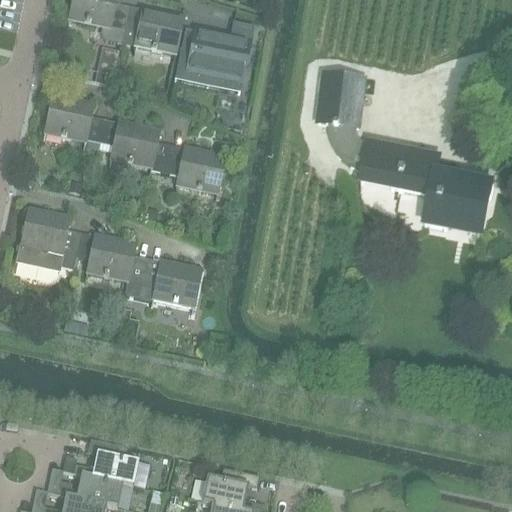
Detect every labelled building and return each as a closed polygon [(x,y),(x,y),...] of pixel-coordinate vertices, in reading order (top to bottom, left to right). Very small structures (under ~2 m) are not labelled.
[(105,45),(121,49),(129,11),(115,9),(116,0),(73,0),(68,26),(102,34),(101,39),(105,45)] [(129,11),(121,49),(133,51),(133,52),(175,62),(181,34),(183,22),(143,13),(142,14),(129,11)] [(175,62),(175,63),(201,69),(199,79),(223,84),(220,95),(225,101),(230,102),(234,101),(238,98),(240,87),(242,88),(251,48),(208,39),(208,40),(181,34),(175,62)] [(315,130),(329,132),(329,134),(329,138),(329,142),(331,147),(332,152),(335,157),(339,162),(342,166),(346,169),(351,172),(355,174),(358,175),(358,179),(363,180),(362,188),(431,202),(425,230),(447,234),(449,226),(477,232),(483,203),(491,204),(494,190),(437,179),(439,171),(409,165),(411,157),(370,149),(363,147),(361,145),(359,141),(358,139),(357,137),(358,135),(361,136),(368,83),(322,77),(315,130)] [(84,152),(98,155),(105,125),(91,122),(94,109),(52,100),(44,140),(84,148),(84,152)] [(105,125),(98,155),(111,157),(109,166),(151,175),(157,148),(160,135),(119,126),(118,127),(105,125)] [(232,147),(244,149),(246,138),(234,136),(232,147)] [(157,148),(151,175),(152,175),(152,177),(177,182),(175,192),(219,201),(227,161),(185,152),(184,154),(157,148)] [(70,186),(68,196),(80,199),(82,190),(70,186)] [(73,275),(73,274),(80,238),(67,236),(70,222),(28,214),(17,267),(60,276),(61,272),(73,275)] [(80,238),(73,274),(76,275),(79,263),(84,264),(88,265),(85,279),(127,288),(133,261),(135,248),(94,240),(94,241),(80,238)] [(133,261),(127,288),(125,301),(152,306),(195,315),(203,275),(160,266),(160,267),(133,261)] [(48,317),(46,331),(59,333),(62,320),(48,317)] [(65,327),(64,334),(75,336),(77,329),(77,327),(66,325),(65,327)] [(74,479),(81,481),(122,489),(133,491),(138,467),(124,464),(127,452),(90,445),(88,457),(96,459),(93,473),(76,469),(74,479)] [(212,509),(226,511),(262,511),(263,511),(245,506),(248,492),(257,494),(260,481),(223,473),(220,485),(207,482),(201,507),(212,509)] [(49,489),(47,497),(47,498),(65,501),(107,510),(115,511),(117,511),(122,489),(81,481),(78,494),(71,493),(72,489),(60,487),(60,491),(49,489)] [(48,511),(33,509),(32,511),(106,511),(107,510),(65,501),(62,511),(48,511)]
